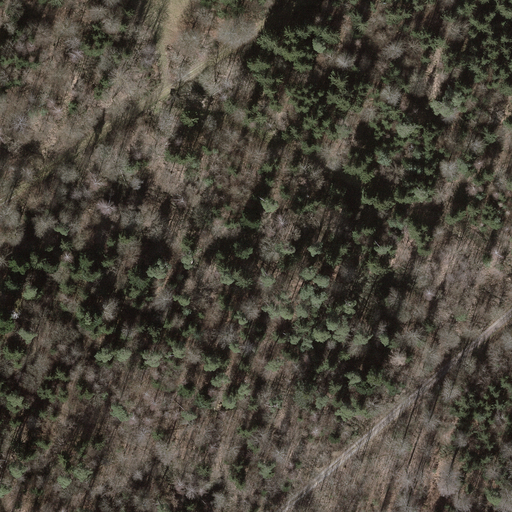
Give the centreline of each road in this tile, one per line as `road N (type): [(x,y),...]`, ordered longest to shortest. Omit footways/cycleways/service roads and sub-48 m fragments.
road 1 (track): [(0,201),(300,0)]
road 2 (track): [(511,313),(283,511)]
